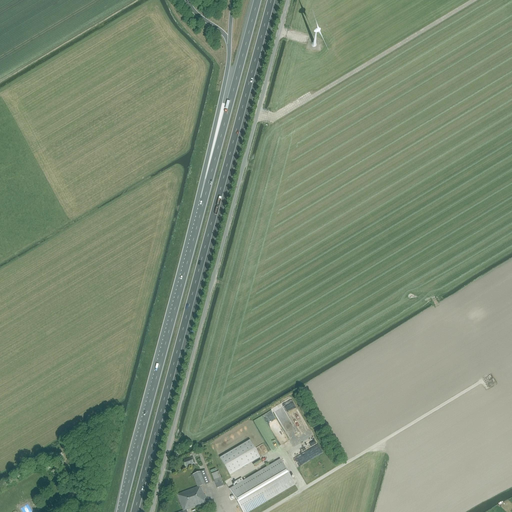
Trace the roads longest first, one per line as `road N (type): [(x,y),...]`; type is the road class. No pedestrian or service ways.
road 1 (motorway): [(134,511),(271,0)]
road 2 (unclassified): [(151,511),(288,0)]
road 3 (motorway): [(204,198),(120,511)]
road 4 (motorway): [(257,0),(204,198)]
road 5 (motorway): [(229,44),(204,198)]
